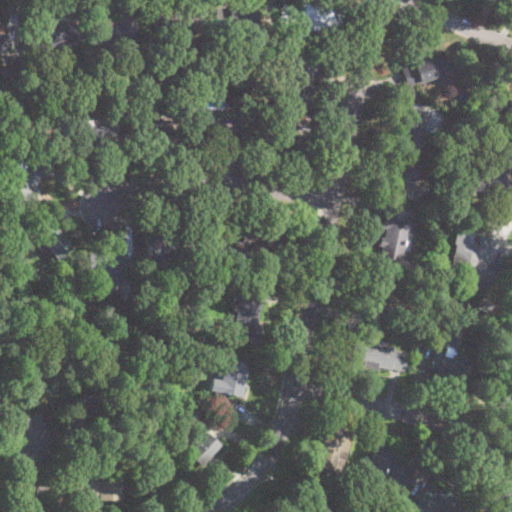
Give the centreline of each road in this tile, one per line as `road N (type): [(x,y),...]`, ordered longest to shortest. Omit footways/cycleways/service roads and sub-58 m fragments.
road 1 (residential): [(208,511),(255,473),(282,427),(381,0)]
road 2 (residential): [(335,203),(205,184),(126,190),(101,208)]
road 3 (residential): [(294,387),(431,420),(511,473)]
road 4 (residential): [(511,48),(400,0)]
